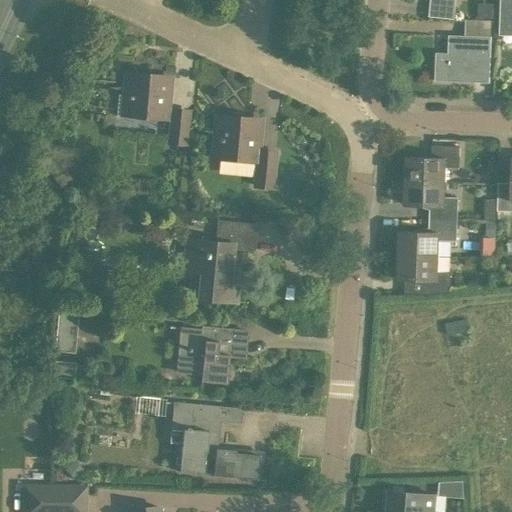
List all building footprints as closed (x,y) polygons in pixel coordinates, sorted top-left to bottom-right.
[(433,0),(431,17),(454,19),(455,0),(433,0)] [(511,0),(499,0),(498,35),(511,35),(511,0)] [(495,17),(496,2),(481,2),(481,17),(495,17)] [(448,34),(447,53),(436,53),(434,80),(488,82),(490,36),(448,34)] [(123,96),(117,95),(116,113),(171,118),(169,141),(184,143),(187,112),(167,110),(170,78),(125,74),(123,96)] [(253,185),(272,186),(275,154),(257,152),(260,120),(216,116),(212,156),(256,160),(253,185)] [(406,156),(405,180),(445,182),(446,166),(459,167),(460,147),(433,146),(432,157),(406,156)] [(50,173),(59,188),(71,180),(62,165),(50,173)] [(511,174),(511,184),(498,183),(497,211),(511,211),(511,174)] [(432,206),(431,219),(457,220),(458,198),(444,197),(445,182),(405,180),(404,204),(432,206)] [(400,232),(399,256),(437,258),(438,241),(456,242),(457,220),(431,219),(431,233),(400,232)] [(202,299),(234,302),(237,277),(228,277),(231,248),(254,251),(256,226),(254,225),(254,224),(217,220),(214,242),(188,239),(184,270),(205,272),(202,299)] [(483,236),(483,255),(497,256),(497,236),(483,236)] [(437,258),(399,256),(398,280),(423,281),(423,296),(449,293),(449,271),(437,271),(437,258)] [(54,351),(74,352),(78,305),(58,304),(54,351)] [(200,380),(225,382),(228,354),(216,353),(217,341),(243,344),(244,330),(202,326),(202,330),(180,328),(176,371),(201,373),(200,380)] [(51,377),(84,380),(86,365),(75,364),(75,362),(53,360),(51,377)] [(216,448),(220,407),(174,403),(172,428),(183,429),(179,471),(256,478),(258,455),(235,453),(235,450),(216,448)] [(75,479),(86,470),(77,459),(66,468),(75,479)] [(466,495),(465,478),(440,478),(440,495),(466,495)] [(21,511),(86,511),(87,484),(21,484),(21,511)] [(432,511),(434,494),(390,490),(387,511),(432,511)]
